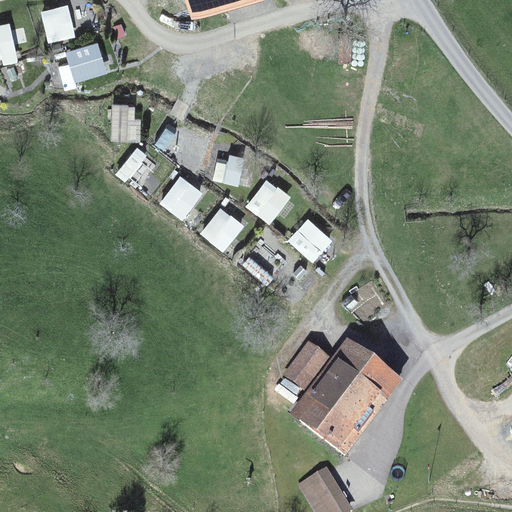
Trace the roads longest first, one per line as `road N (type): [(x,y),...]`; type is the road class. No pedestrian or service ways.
road 1 (track): [(395,0),(382,21),(363,137),(363,216),(466,430),(511,454)]
road 2 (track): [(127,0),(161,38),(179,45),(361,0)]
road 3 (unclassified): [(413,0),(511,129)]
